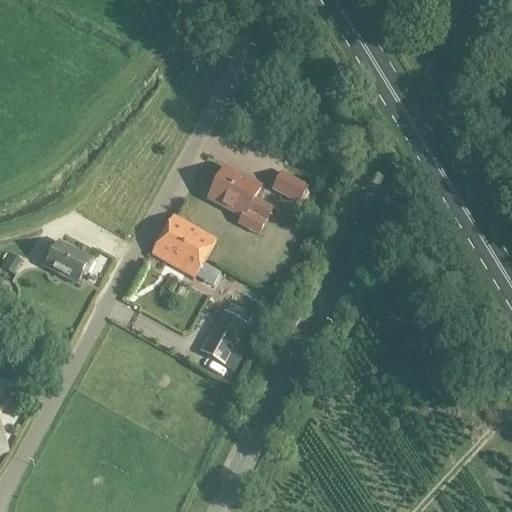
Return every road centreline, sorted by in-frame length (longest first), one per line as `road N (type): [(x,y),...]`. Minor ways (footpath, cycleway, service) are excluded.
road 1 (unclassified): [(219,511),(478,0)]
road 2 (unclassified): [(0,500),(232,76),(240,37),(228,0)]
road 3 (primary): [(511,289),(333,0)]
road 4 (unclassified): [(511,141),(425,0)]
